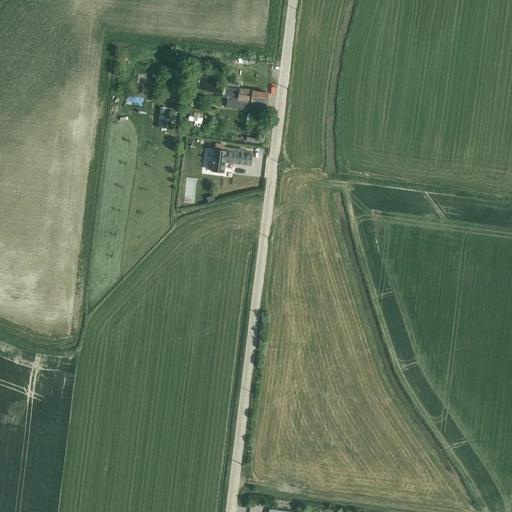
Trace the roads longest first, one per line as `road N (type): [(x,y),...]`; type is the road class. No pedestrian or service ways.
road 1 (unclassified): [(293,0),(230,511)]
road 2 (track): [(233,486),(419,511)]
